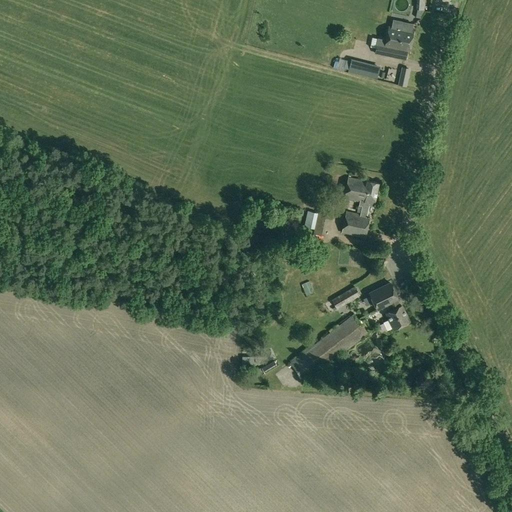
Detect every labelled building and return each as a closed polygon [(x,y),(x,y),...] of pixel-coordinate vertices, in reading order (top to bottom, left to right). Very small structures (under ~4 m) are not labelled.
[(424,10),(424,0),(415,0),(416,9),(424,10)] [(385,47),(409,52),(413,32),(389,27),(385,47)] [(348,72),(358,74),(361,64),(351,61),(348,72)] [(403,78),(400,77),(398,84),(406,86),(410,69),(406,68),(403,78)] [(365,238),(370,216),(366,216),(368,205),(374,206),(379,183),(367,180),(366,181),(348,177),(344,197),(360,201),(358,211),(361,212),(360,214),(346,211),(341,233),(365,238)] [(312,234),(324,236),(329,211),(318,209),(317,212),(307,210),(304,227),(313,229),(312,234)] [(367,268),(367,258),(343,257),(343,267),(367,268)] [(301,284),(306,295),(314,292),(309,281),(301,284)] [(390,303),(396,300),(398,299),(390,283),(370,293),(378,309),(390,303)] [(331,300),(336,309),(359,295),(354,286),(331,300)] [(386,313),(394,328),(409,321),(401,305),(400,306),(396,300),(390,303),(393,309),(386,313)] [(290,362),(305,382),(368,333),(354,312),(290,362)] [(275,357),(271,350),(255,357),(259,365),(275,357)] [(263,371),(264,372),(277,365),(274,360),(261,367),(261,368),(263,371)] [(262,372),(263,371),(261,368),(254,372),(257,376),(262,373),(262,372)]
